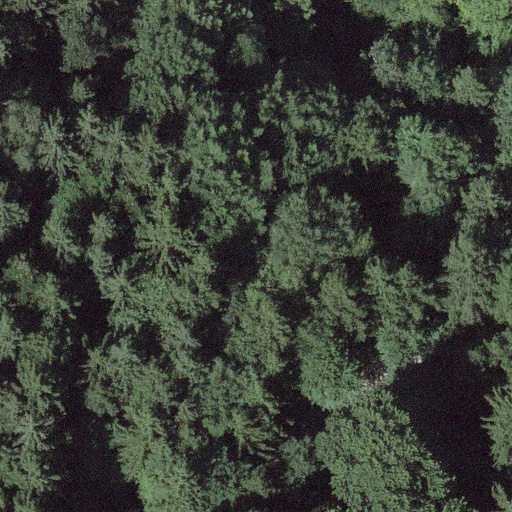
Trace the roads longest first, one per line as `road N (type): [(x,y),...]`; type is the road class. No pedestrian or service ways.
road 1 (track): [(114,0),(144,10),(511,227)]
road 2 (track): [(511,366),(483,370),(273,511)]
